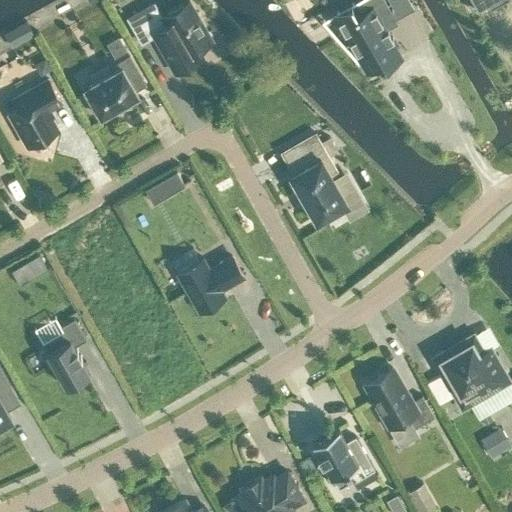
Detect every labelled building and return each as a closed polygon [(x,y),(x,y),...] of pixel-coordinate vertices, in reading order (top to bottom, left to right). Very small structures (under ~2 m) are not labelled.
[(153,34),(175,71),(203,55),(198,47),(212,39),(189,0),(186,0),(161,15),(153,1),(127,16),(141,41),(153,34)] [(350,3),(335,12),(340,23),(351,40),(344,44),(343,43),(342,44),(343,45),(344,44),(359,62),(359,63),(360,62),(360,61),(362,60),(362,61),(367,70),(382,61),(384,65),(401,56),(398,52),(391,38),(392,38),(387,28),(398,22),(385,0),(380,0),(358,13),(357,11),(356,11),(352,4),(351,3),(350,3)] [(490,5),(498,0),(466,0),(472,9),(486,0),(491,8),(492,7),(490,5)] [(12,46),(34,34),(25,19),(4,31),(12,46)] [(126,48),(118,35),(106,41),(114,55),(126,48)] [(99,112),(101,114),(115,106),(123,101),(137,93),(132,84),(143,78),(129,54),(117,61),(120,66),(85,86),(91,98),(88,100),(96,113),(99,112)] [(40,74),(51,67),(45,56),(33,62),(40,74)] [(17,107),(9,112),(28,145),(31,143),(33,145),(36,146),(46,140),(47,137),(45,135),(58,128),(46,108),(61,100),(48,77),(12,98),(17,107)] [(315,218),(316,220),(317,219),(317,218),(346,202),(346,203),(347,202),(346,200),(330,172),(337,168),(315,131),(291,144),(303,165),(291,172),(289,173),(290,174),(300,191),(301,193),(305,199),(304,200),(305,201),(306,201),(315,218)] [(177,170),(163,178),(170,190),(184,182),(177,170)] [(39,253),(26,260),(34,275),(47,268),(39,253)] [(176,271),(198,309),(225,294),(221,287),(243,274),(231,254),(209,267),(202,256),(176,271)] [(89,372),(74,344),(86,337),(74,316),(61,324),(64,329),(65,330),(43,342),(42,341),(41,342),(44,347),(41,349),(49,363),(52,361),(66,385),(89,372)] [(484,350),(473,331),(432,355),(461,407),(492,389),(492,390),(511,379),(505,368),(504,368),(491,346),(484,350)] [(0,391),(11,385),(0,365),(0,428),(11,422),(9,419),(11,417),(0,397),(0,391)] [(411,400),(392,366),(364,381),(381,410),(378,412),(387,427),(404,417),(408,418),(413,427),(434,414),(422,394),(411,400)] [(501,425),(482,436),(491,453),(511,442),(501,425)] [(346,439),(338,426),(311,441),(331,476),(344,468),(351,481),(374,468),(355,434),(346,439)] [(244,490),(234,496),(243,511),(281,511),(292,506),(290,504),(303,496),(287,469),(274,476),(273,473),(262,479),(260,475),(242,485),(244,490)] [(425,511),(437,506),(423,481),(407,490),(419,511),(425,511)] [(402,511),(406,510),(396,492),(386,498),(393,511),(402,511)] [(191,511),(183,497),(158,511),(208,511),(204,504),(191,511)]
